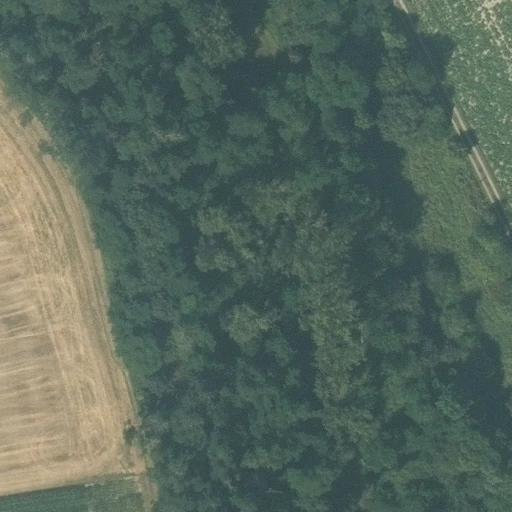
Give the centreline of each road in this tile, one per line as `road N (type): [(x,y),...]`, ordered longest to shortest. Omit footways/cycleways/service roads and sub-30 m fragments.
road 1 (track): [(152,511),(95,230),(0,87)]
road 2 (track): [(394,0),(511,235)]
